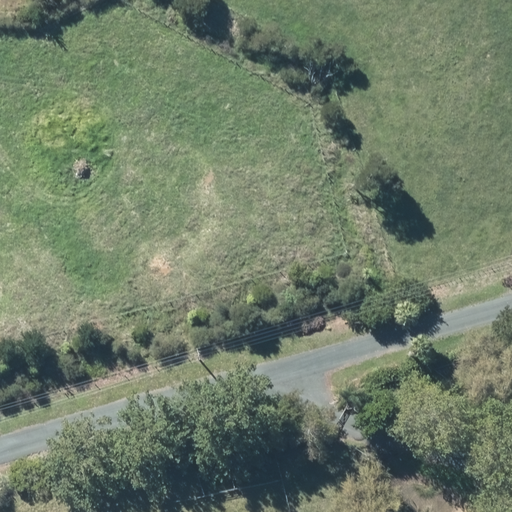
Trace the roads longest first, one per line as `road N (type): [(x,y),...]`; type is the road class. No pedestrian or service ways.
road 1 (unknown): [(0,469),(511,302)]
road 2 (unknown): [(279,382),(511,487)]
